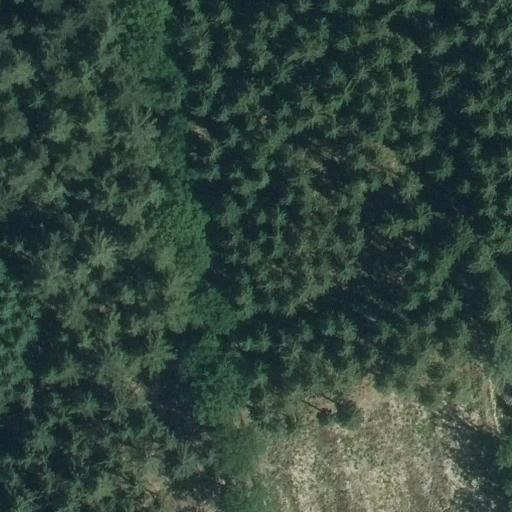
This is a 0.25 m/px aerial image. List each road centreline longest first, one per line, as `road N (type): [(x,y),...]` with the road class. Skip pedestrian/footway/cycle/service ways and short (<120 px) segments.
road 1 (track): [(234,340),(163,0)]
road 2 (track): [(271,511),(234,340)]
